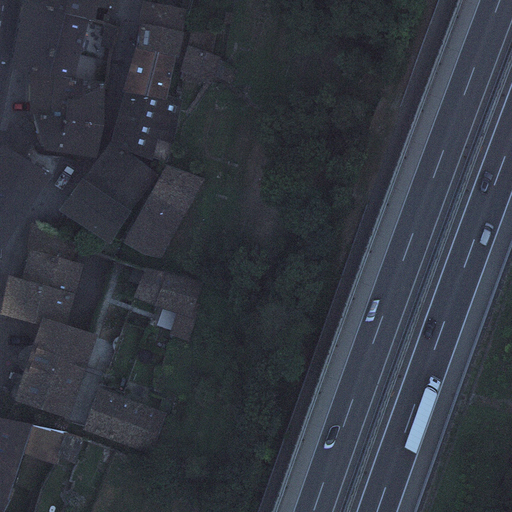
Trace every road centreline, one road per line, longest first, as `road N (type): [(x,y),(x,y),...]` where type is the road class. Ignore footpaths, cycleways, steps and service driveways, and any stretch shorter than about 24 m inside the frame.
road 1 (motorway): [(500,0),(313,511)]
road 2 (motorway): [(376,511),(511,135)]
road 3 (residential): [(0,288),(28,222),(96,157),(129,0)]
